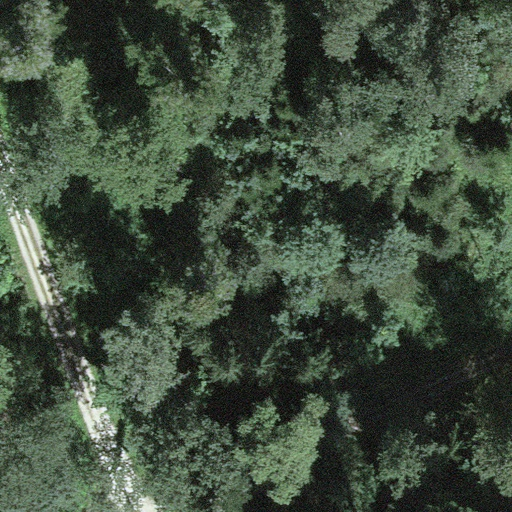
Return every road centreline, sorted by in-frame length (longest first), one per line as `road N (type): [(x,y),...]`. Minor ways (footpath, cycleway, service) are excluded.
road 1 (track): [(511,356),(164,511)]
road 2 (track): [(124,511),(0,180)]
